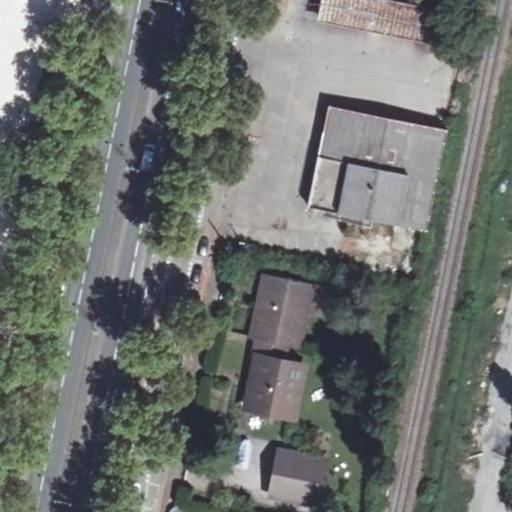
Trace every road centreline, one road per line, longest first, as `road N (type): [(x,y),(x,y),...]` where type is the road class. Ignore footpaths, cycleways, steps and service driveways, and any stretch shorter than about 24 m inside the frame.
road 1 (primary): [(140,0),(37,511)]
road 2 (residential): [(105,0),(97,7),(0,476)]
road 3 (residential): [(131,511),(198,176)]
road 4 (primary): [(137,266),(190,0)]
road 5 (primary): [(89,511),(137,266)]
road 6 (residential): [(198,176),(233,0)]
road 7 (unclassified): [(480,511),(511,345)]
